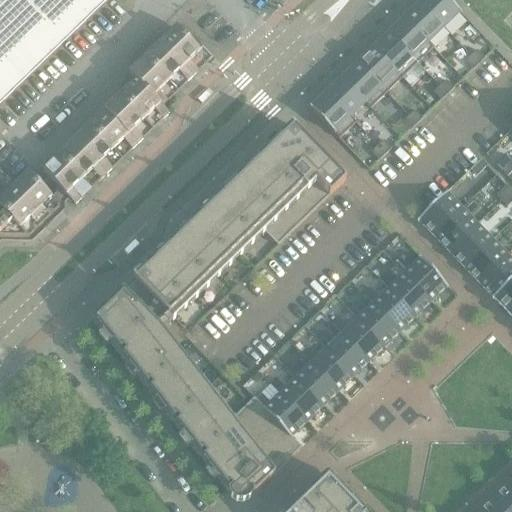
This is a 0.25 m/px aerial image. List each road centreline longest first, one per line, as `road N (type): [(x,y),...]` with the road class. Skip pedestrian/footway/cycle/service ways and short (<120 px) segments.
road 1 (tertiary): [(120,224),(349,0)]
road 2 (residential): [(192,511),(39,317)]
road 3 (tertiary): [(120,224),(86,241),(0,320)]
road 4 (tertiary): [(39,317),(103,258),(120,224)]
